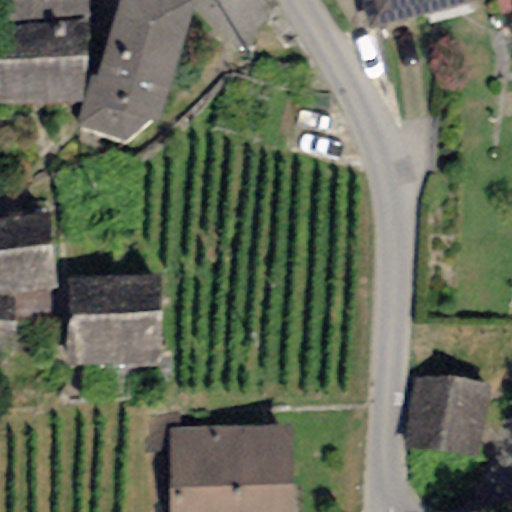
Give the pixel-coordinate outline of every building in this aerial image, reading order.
[(87,0),(0,0),(0,22),(87,23),(87,0)] [(197,9),(167,0),(121,0),(78,133),(126,148),(158,129),(197,9)] [(474,0),(362,0),(370,33),(476,8),(474,0)] [(81,34),(0,34),(0,101),(82,101),(81,34)] [(46,224),(0,229),(0,299),(54,293),(46,224)] [(158,286),(68,286),(68,371),(157,372),(158,286)] [(14,309),(0,307),(0,355),(12,356),(14,309)] [(483,391),(414,382),(405,453),(474,462),(483,391)] [(295,511),(296,435),(169,435),(168,511),(295,511)]
